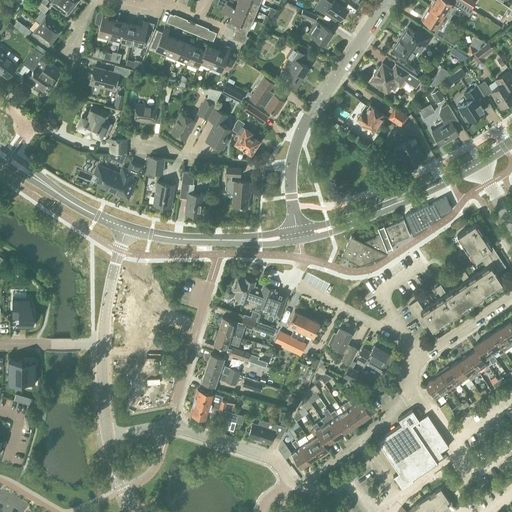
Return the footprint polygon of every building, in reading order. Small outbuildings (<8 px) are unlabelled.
[(45,4),(39,0),(36,0),(34,4),(45,12),(48,8),(45,5),(45,4)] [(66,13),(74,4),(68,0),(51,0),(51,2),(66,13)] [(255,0),(237,0),(237,2),(255,10),(259,2),(255,0)] [(328,0),(319,0),(315,6),(336,20),(338,17),(341,19),(341,18),(343,19),(346,15),(345,13),(348,8),(336,0),(333,0),(332,2),(328,0)] [(448,0),(433,0),(430,5),(450,18),(454,11),(459,14),(461,10),(469,16),(473,9),(458,0),(453,0),(452,2),(448,0)] [(478,0),(473,8),(499,25),(508,11),(490,0),(478,0)] [(225,2),(223,6),(252,18),(255,10),(237,2),(235,6),(225,2)] [(430,5),(423,17),(443,30),(446,25),(450,18),(430,5)] [(249,27),(252,18),(223,6),(221,11),(231,15),(230,19),(238,22),(235,30),(247,35),(250,27),(249,27)] [(317,15),(303,8),(300,15),(315,21),(317,15)] [(109,38),(114,19),(107,17),(109,11),(104,10),(98,33),(109,36),(109,38)] [(40,23),(56,35),(63,25),(47,13),(40,23)] [(120,39),(125,22),(114,19),(109,38),(112,39),(113,37),(120,39)] [(333,31),(323,24),(316,19),(308,32),(325,43),(333,31)] [(15,23),(13,26),(27,36),(31,30),(18,20),(15,23)] [(130,46),(130,47),(136,48),(137,45),(147,47),(151,37),(145,35),(145,33),(148,21),(144,20),(142,26),(136,25),(131,42),(130,46)] [(130,46),(136,25),(125,22),(120,39),(128,41),(127,45),(130,46)] [(49,44),(56,35),(40,23),(33,32),(49,44)] [(157,29),(151,46),(167,52),(173,36),(167,33),(169,27),(164,25),(162,31),(157,29)] [(408,25),(401,36),(417,48),(422,51),(426,45),(433,35),(419,26),(416,30),(408,25)] [(247,35),(235,30),(234,31),(236,31),(233,38),(246,43),(249,36),(247,35)] [(217,33),(212,31),(209,39),(213,41),(217,33)] [(459,38),(447,31),(443,37),(455,45),(459,38)] [(177,56),(184,40),(173,36),(167,52),(177,56)] [(401,36),(393,48),(400,53),(396,58),(417,72),(421,66),(423,62),(417,58),(422,51),(417,48),(401,36)] [(475,36),(465,52),(471,55),(486,43),(475,36)] [(187,61),(194,45),(184,40),(177,56),(187,61)] [(0,42),(0,70),(8,76),(17,63),(6,54),(8,51),(0,44),(1,44),(0,42)] [(472,56),(478,63),(484,58),(484,57),(494,49),(488,43),(472,56)] [(50,53),(38,44),(24,64),(33,70),(33,69),(34,70),(38,64),(37,63),(43,54),(48,57),(50,53)] [(198,65),(207,44),(205,49),(194,45),(187,61),(198,65)] [(210,65),(217,48),(207,44),(198,65),(200,61),(210,65)] [(217,48),(210,65),(220,69),(221,68),(229,71),(234,59),(226,56),(230,47),(226,45),(223,51),(217,48)] [(281,76),(295,85),(309,66),(300,60),(305,54),(293,46),(287,55),(293,59),(281,76)] [(462,63),(471,55),(465,52),(464,51),(457,60),(462,63)] [(139,70),(143,61),(135,59),(133,68),(139,70)] [(375,76),(371,81),(388,92),(391,87),(395,89),(398,85),(401,87),(406,80),(415,86),(420,79),(411,72),(396,62),(391,69),(383,63),(379,69),(376,69),(374,73),(375,76)] [(43,68),(38,64),(34,70),(33,69),(33,70),(32,71),(33,72),(29,77),(37,83),(36,85),(43,90),(43,89),(49,93),(54,85),(52,83),(61,69),(53,63),(50,66),(46,63),(43,68)] [(114,71),(95,66),(91,83),(114,89),(118,73),(129,75),(131,68),(116,64),(114,71)] [(462,67),(451,75),(454,81),(466,73),(462,67)] [(502,105),(511,98),(511,89),(511,88),(511,87),(511,74),(510,70),(495,79),(499,87),(493,91),(502,105)] [(264,106),(265,105),(275,112),(278,113),(284,103),(282,102),(284,99),(274,92),(274,93),(271,91),(275,83),(265,76),(250,98),(260,106),(261,104),(264,106)] [(244,95),(225,85),(222,92),(241,102),(244,95)] [(469,100),(459,106),(463,112),(461,114),(466,121),(473,117),(474,118),(481,115),(479,113),(483,110),(482,109),(484,108),(480,102),(487,98),(479,85),(464,94),(469,100)] [(216,90),(212,88),(206,98),(216,103),(222,91),(216,89),(216,90)] [(416,100),(420,104),(430,93),(426,89),(416,100)] [(432,93),(438,102),(443,99),(438,89),(432,93)] [(155,117),(162,117),(165,98),(158,97),(157,106),(137,102),(134,118),(154,122),(155,117)] [(204,98),(196,113),(207,119),(215,104),(204,98)] [(243,109),(244,110),(253,117),(263,123),(268,116),(249,102),(243,109)] [(445,124),(433,130),(441,144),(459,133),(455,125),(460,122),(453,110),(448,103),(441,107),(439,114),(445,124)] [(376,126),(385,114),(370,104),(365,111),(363,110),(357,118),(365,123),(364,125),(374,132),(378,127),(376,126)] [(408,116),(395,107),(388,117),(401,126),(408,116)] [(83,114),(77,127),(99,137),(101,133),(108,136),(113,124),(103,120),(106,114),(92,108),(88,116),(83,114)] [(214,122),(206,139),(223,147),(227,137),(225,136),(229,127),(222,124),(227,114),(214,108),(209,119),(214,122)] [(184,137),(194,120),(181,113),(171,129),(184,137)] [(235,125),(232,129),(234,130),(240,134),(236,141),(237,142),(238,144),(240,145),(242,145),(251,151),(252,149),(253,149),(255,147),(255,145),(259,139),(250,133),(251,131),(246,127),(245,127),(243,125),(244,122),(238,118),(236,122),(235,124),(235,125)] [(414,137),(394,146),(403,163),(413,158),(413,159),(423,154),(414,137)] [(110,152),(128,152),(128,138),(110,138),(110,152)] [(123,163),(127,153),(126,153),(110,153),(108,157),(123,163)] [(164,173),(165,157),(149,155),(147,171),(164,173)] [(138,175),(142,164),(130,160),(127,168),(123,166),(120,173),(98,164),(95,172),(99,174),(100,173),(102,178),(100,185),(119,193),(118,194),(128,198),(135,180),(131,178),(133,173),(138,175)] [(241,176),(242,167),(227,166),(226,175),(227,175),(226,189),(232,195),(231,204),(247,205),(248,196),(249,196),(250,191),(248,190),(249,182),(234,180),(232,180),(233,175),(241,176)] [(180,194),(180,197),(187,198),(184,212),(200,215),(203,195),(195,194),(196,184),(194,184),(196,172),(184,171),(183,182),(182,182),(180,194)] [(157,182),(153,203),(171,206),(173,192),(180,194),(182,182),(175,180),(174,184),(157,182)] [(419,208),(407,215),(414,235),(435,221),(435,220),(442,216),(441,215),(448,211),(452,210),(452,209),(446,196),(442,199),(430,204),(430,203),(419,208)] [(138,203),(137,212),(148,213),(148,204),(138,203)] [(464,225),(460,219),(451,225),(455,231),(464,225)] [(384,226),(378,229),(387,251),(392,249),(390,243),(410,236),(404,220),(385,228),(384,226)] [(441,284),(435,288),(442,296),(423,309),(417,299),(409,305),(426,329),(431,326),(434,330),(441,325),(440,323),(448,317),(450,319),(464,310),(462,308),(472,301),(473,303),(487,294),(486,292),(494,286),(496,288),(503,283),(496,272),(506,266),(476,222),(457,235),(462,242),(468,238),(474,247),(468,251),(476,264),(482,260),(486,264),(489,262),(490,264),(470,277),(464,269),(458,272),(465,281),(447,293),(441,284)] [(351,236),(341,255),(360,264),(386,254),(379,235),(362,242),(351,236)] [(385,277),(391,272),(384,265),(379,270),(385,277)] [(223,286),(221,292),(224,297),(230,299),(236,296),(235,296),(258,304),(256,308),(280,316),(287,296),(274,291),(275,288),(264,285),(263,287),(262,290),(253,287),(255,281),(253,280),(253,278),(249,276),(247,278),(245,278),(245,279),(237,276),(234,285),(229,283),(223,286)] [(19,311),(19,318),(19,325),(34,325),(34,312),(30,297),(27,297),(13,297),(13,311),(19,311)] [(297,338),(308,316),(295,310),(289,323),(295,327),(291,335),(297,338)] [(223,316),(219,329),(234,334),(241,337),(244,326),(241,324),(241,322),(223,316)] [(241,322),(241,324),(244,326),(254,329),(257,321),(243,316),(241,322)] [(308,316),(297,338),(303,341),(307,332),(314,336),(320,323),(308,316)] [(501,326),(511,341),(511,340),(511,322),(510,320),(501,326)] [(511,345),(511,342),(511,341),(501,326),(492,333),(504,351),(511,345)] [(333,331),(328,342),(331,343),(344,350),(341,355),(345,357),(343,360),(350,364),(358,348),(347,343),(352,334),(339,327),(336,332),(333,331)] [(241,337),(234,334),(219,329),(215,343),(227,347),(228,342),(238,345),(241,337)] [(291,350),(297,338),(291,335),(280,330),(276,340),(283,343),(282,345),(291,350)] [(500,353),(504,351),(492,333),(483,339),(493,353),(498,350),(500,353)] [(297,338),(291,350),(301,354),(307,343),(297,338)] [(489,357),(493,353),(483,339),(474,345),(476,349),(484,360),(485,359),(487,363),(489,367),(490,367),(489,365),(493,362),(489,357)] [(388,351),(375,344),(372,351),(363,346),(356,358),(367,364),(371,358),(381,364),(388,368),(395,356),(388,352),(388,351)] [(230,355),(242,359),(248,361),(251,352),(233,346),(230,355)] [(486,369),(489,367),(487,363),(485,359),(484,360),(476,349),(467,355),(478,370),(483,366),(486,369)] [(235,376),(239,377),(239,376),(244,378),(246,372),(230,367),(222,364),(224,357),(211,353),(207,367),(235,376)] [(480,374),(478,370),(467,355),(459,361),(469,376),(471,379),(480,374)] [(21,383),(22,360),(8,360),(8,378),(8,383),(13,383),(21,383)] [(35,360),(22,360),(21,383),(25,383),(35,384),(36,370),(35,370),(35,360)] [(302,376),(307,364),(296,360),(291,372),(302,376)] [(460,382),(469,376),(459,361),(450,367),(460,382)] [(321,362),(317,371),(324,375),(327,368),(325,367),(326,365),(321,362)] [(358,371),(348,366),(343,377),(353,381),(358,371)] [(237,384),(239,377),(235,376),(207,367),(202,380),(215,385),(217,378),(237,384)] [(454,386),(460,382),(450,367),(440,373),(452,391),(456,388),(454,386)] [(448,394),(452,391),(440,373),(425,384),(435,399),(446,391),(448,394)] [(260,382),(244,378),(242,384),(259,389),(260,382)] [(309,398),(318,392),(313,385),(311,387),(307,395),(309,398)] [(197,396),(196,401),(211,406),(226,410),(232,411),(234,403),(222,399),(223,396),(215,393),(199,389),(199,391),(197,390),(196,395),(197,396)] [(299,398),(289,395),(286,404),(296,407),(299,398)] [(349,400),(362,419),(372,413),(362,398),(355,403),(352,398),(349,400)] [(353,426),(362,419),(349,400),(340,406),(343,411),(353,426)] [(193,406),(191,411),(193,412),(192,413),(208,417),(210,412),(217,413),(216,416),(224,418),(226,410),(211,406),(196,401),(194,407),(193,406)] [(326,415),(322,418),(325,423),(335,438),(344,432),(331,412),(328,407),(323,411),(326,415)] [(297,420),(306,414),(301,408),(299,409),(295,417),(297,420)] [(376,439),(399,472),(394,476),(402,488),(439,463),(437,460),(444,455),(441,451),(449,445),(428,413),(419,419),(412,408),(398,418),(401,422),(376,439)] [(456,418),(450,409),(444,413),(450,422),(456,418)] [(226,410),(224,418),(236,421),(238,413),(232,411),(226,410)] [(353,426),(343,411),(338,414),(334,410),(331,412),(344,432),(353,426)] [(253,423),(249,436),(270,443),(273,436),(281,438),(286,427),(267,421),(260,419),(258,424),(253,423)] [(316,422),(312,425),(315,429),(318,434),(319,433),(325,444),(326,443),(328,446),(336,440),(335,438),(325,423),(319,427),(316,422)] [(318,434),(310,439),(319,454),(321,457),(327,453),(325,450),(329,448),(328,446),(326,443),(325,444),(319,433),(318,434)] [(319,454),(310,439),(307,436),(298,442),(310,460),(319,454)] [(292,442),(296,448),(291,452),(283,439),(278,447),(285,458),(292,453),(301,467),(310,460),(298,442),(298,443),(295,439),(292,442)] [(437,511),(451,503),(446,496),(451,493),(445,485),(441,487),(413,506),(408,511),(406,509),(402,506),(397,511),(437,511)] [(0,511),(3,511),(11,499),(2,494),(0,496),(0,511)] [(15,511),(20,504),(11,499),(3,511),(15,511)]
